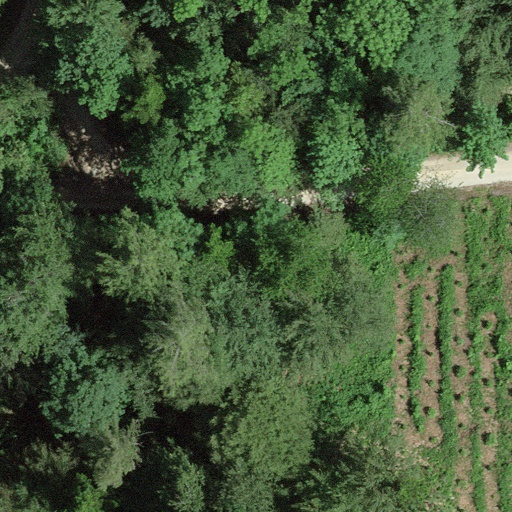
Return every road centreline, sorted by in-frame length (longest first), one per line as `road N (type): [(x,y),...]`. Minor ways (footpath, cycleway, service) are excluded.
road 1 (track): [(511,168),(143,198),(0,193)]
road 2 (track): [(143,198),(72,119),(34,44)]
